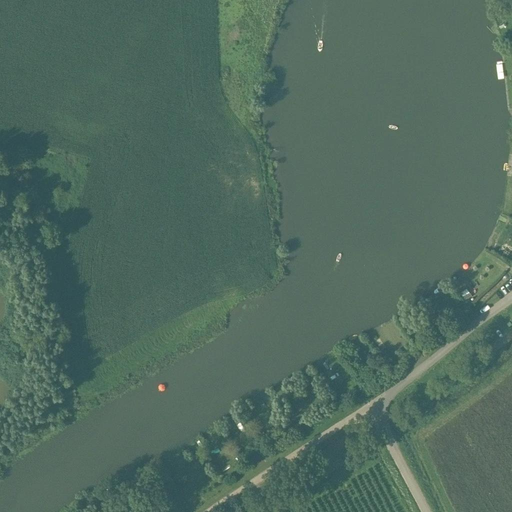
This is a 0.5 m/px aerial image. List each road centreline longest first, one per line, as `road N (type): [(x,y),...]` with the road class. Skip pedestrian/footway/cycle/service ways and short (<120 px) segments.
road 1 (unclassified): [(371,406),(207,511)]
road 2 (unclassified): [(371,406),(511,299)]
